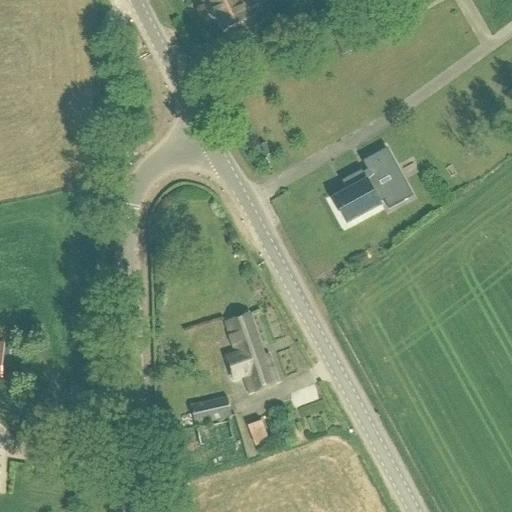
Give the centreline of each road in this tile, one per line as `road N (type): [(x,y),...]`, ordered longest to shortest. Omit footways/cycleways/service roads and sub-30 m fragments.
road 1 (tertiary): [(414,511),(209,142)]
road 2 (tertiary): [(140,511),(130,235),(151,173),(209,142)]
road 3 (tertiary): [(209,142),(136,0)]
